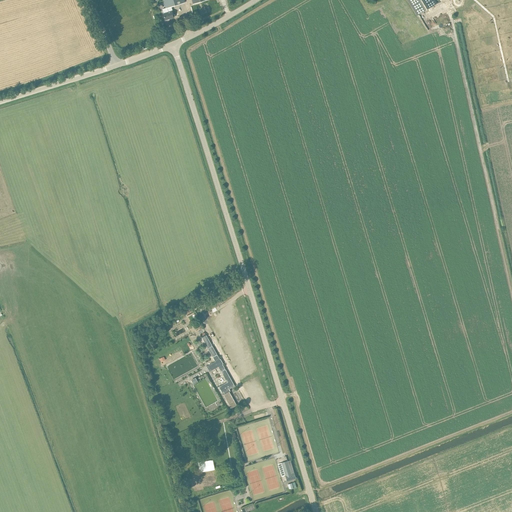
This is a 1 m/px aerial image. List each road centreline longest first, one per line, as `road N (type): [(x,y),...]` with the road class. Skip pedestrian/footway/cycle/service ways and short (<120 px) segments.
road 1 (unclassified): [(317,511),(173,45)]
road 2 (tertiary): [(0,101),(116,65)]
